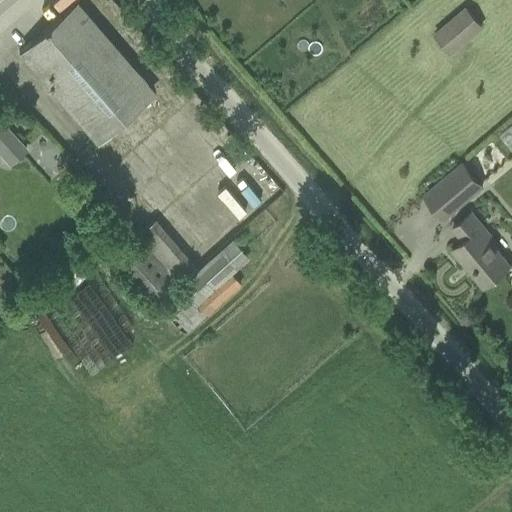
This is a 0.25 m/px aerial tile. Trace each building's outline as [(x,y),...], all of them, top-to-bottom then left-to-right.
[(151,95),(73,4),(19,51),(97,142),(151,95)] [(433,34),(451,54),(484,26),(466,5),(433,34)] [(0,144),(11,134),(0,121),(0,144)] [(482,187),(462,163),(425,195),(445,218),(482,187)] [(471,213),(453,228),(463,240),(453,249),(464,263),(466,262),(485,285),(509,264),(489,240),(492,237),(471,213)] [(155,303),(177,284),(143,243),(115,266),(119,271),(143,299),(147,296),(154,304),(155,303)] [(221,249),(199,269),(158,306),(183,334),(242,284),(232,271),(236,268),(221,249)] [(61,295),(99,263),(89,251),(52,284),(61,295)] [(123,342),(101,284),(59,299),(80,358),(123,342)]
